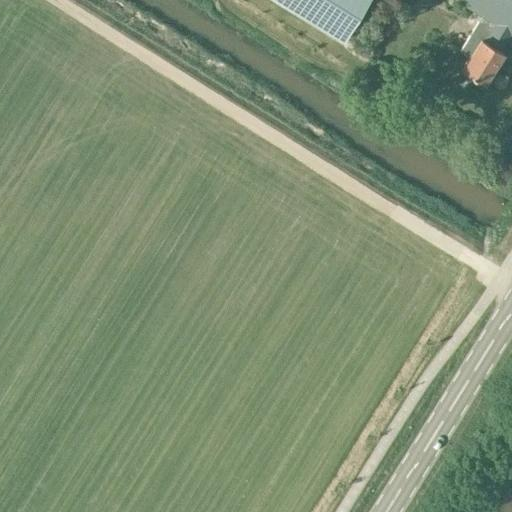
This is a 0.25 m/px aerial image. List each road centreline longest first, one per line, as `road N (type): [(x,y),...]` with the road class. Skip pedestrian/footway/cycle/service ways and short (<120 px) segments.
road 1 (track): [(511,285),(46,0)]
road 2 (secondary): [(385,511),(511,308)]
